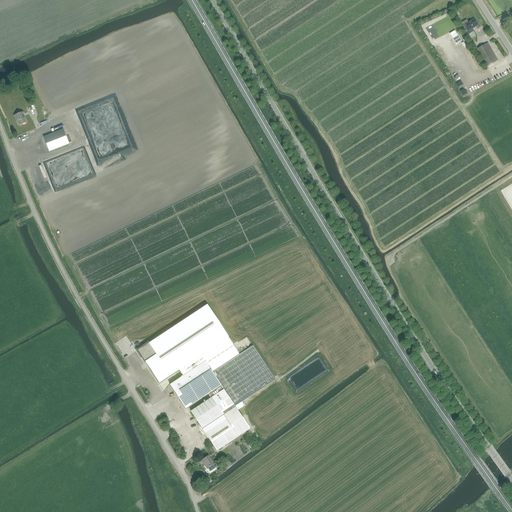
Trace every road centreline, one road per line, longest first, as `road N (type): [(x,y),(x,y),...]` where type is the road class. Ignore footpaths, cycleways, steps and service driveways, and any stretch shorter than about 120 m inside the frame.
road 1 (primary): [(511,510),(399,348),(193,0)]
road 2 (unclassified): [(511,479),(381,285),(212,0)]
road 3 (unclassified): [(198,511),(186,478),(57,258),(0,122)]
